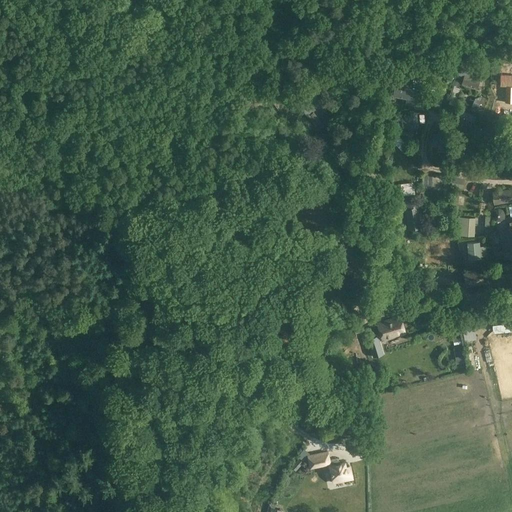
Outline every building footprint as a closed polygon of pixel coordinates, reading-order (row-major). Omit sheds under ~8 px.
[(464,73),(461,85),(477,90),(480,78),(464,73)] [(511,73),(509,74),(500,73),(500,85),(506,85),(505,102),(511,101),(511,73)] [(433,84),(426,102),(437,106),(445,89),(433,84)] [(395,86),(394,94),(407,97),(406,104),(412,105),(413,99),(415,90),(395,86)] [(313,93),(300,103),(308,114),(314,109),(316,107),(321,104),(320,101),(313,93)] [(479,114),(486,98),(475,94),(469,109),(479,114)] [(458,108),(454,119),(471,127),(476,115),(458,108)] [(314,109),(308,114),(310,116),(314,121),(317,124),(322,120),(320,117),(314,109)] [(417,127),(416,114),(410,115),(410,118),(404,118),(405,126),(411,125),(411,128),(417,127)] [(314,121),(312,123),(318,131),(328,123),(322,115),(320,117),(322,120),(317,124),(314,121)] [(308,119),(300,125),(311,140),(320,133),(318,131),(312,123),(308,119)] [(433,134),(432,142),(439,142),(446,143),(446,135),(433,134)] [(455,138),(453,144),(458,145),(454,157),(461,159),(468,140),(460,138),(460,140),(455,138)] [(393,148),(399,149),(402,149),(402,139),(397,139),(393,139),(393,148)] [(508,148),(497,150),(500,166),(511,163),(511,141),(507,142),(508,148)] [(368,155),(359,162),(366,172),(375,165),(368,155)] [(355,174),(347,164),(339,171),(346,181),(355,174)] [(511,192),(511,188),(493,190),(494,205),(511,202),(511,192)] [(405,210),(417,208),(417,207),(418,207),(416,198),(399,201),(400,211),(405,210)] [(487,208),(487,215),(492,215),(496,219),(500,219),(504,215),(505,210),(502,207),(498,206),(493,208),(492,207),(487,208)] [(418,213),(417,208),(405,210),(409,229),(420,227),(419,219),(418,213)] [(458,216),(457,235),(474,235),(475,217),(458,216)] [(479,242),(467,243),(468,260),(480,258),(479,242)] [(451,244),(426,244),(426,260),(451,259),(451,244)] [(492,268),(482,270),(485,285),(494,283),(492,268)] [(482,270),(463,273),(465,280),(469,280),(470,288),(485,285),(482,270)] [(389,282),(387,290),(386,297),(400,299),(401,289),(402,285),(402,284),(389,282)] [(456,315),(457,324),(479,320),(478,312),(456,315)] [(407,314),(399,317),(401,323),(409,321),(407,314)] [(401,323),(399,317),(378,324),(383,340),(404,332),(401,323)] [(511,324),(495,327),(493,327),(494,334),(511,332),(511,324)] [(472,328),(462,329),(464,341),(465,342),(474,341),(472,328)] [(377,337),(367,340),(372,358),(382,355),(377,337)] [(475,369),(471,346),(466,347),(471,370),(475,369)] [(307,455),(306,456),(306,457),(308,469),(322,466),(328,464),(327,460),(329,459),(327,452),(307,455)] [(328,464),(322,466),(324,472),(329,470),(332,482),(351,478),(348,466),(344,467),(343,462),(336,464),(335,458),(329,459),(327,460),(328,464)]
